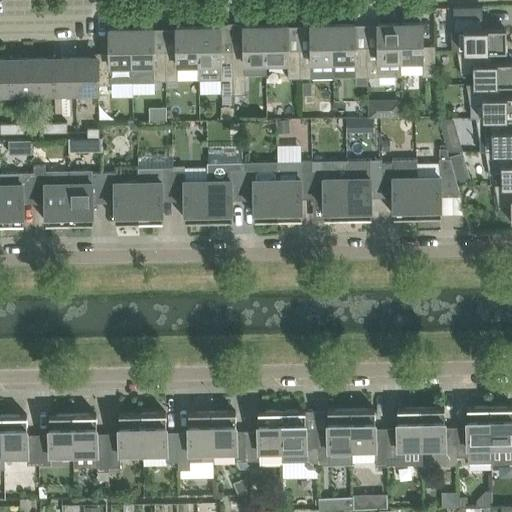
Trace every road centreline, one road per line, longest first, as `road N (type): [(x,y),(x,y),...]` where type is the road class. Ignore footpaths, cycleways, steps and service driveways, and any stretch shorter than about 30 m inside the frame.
road 1 (residential): [(0,379),(511,368)]
road 2 (residential): [(511,250),(0,258)]
